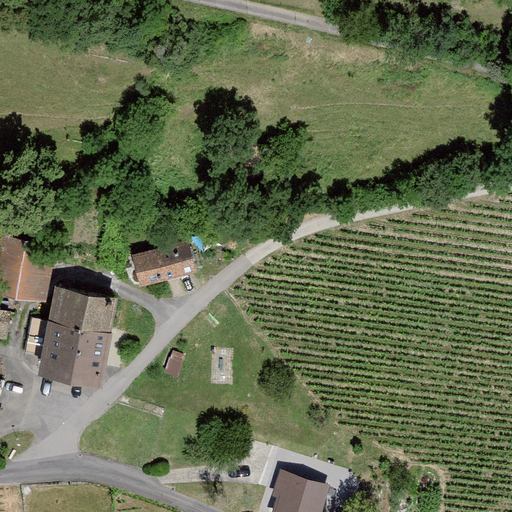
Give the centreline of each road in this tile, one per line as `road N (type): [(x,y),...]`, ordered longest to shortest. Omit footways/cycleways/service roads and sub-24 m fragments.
road 1 (residential): [(511,178),(267,236),(58,432),(39,463)]
road 2 (residential): [(511,68),(199,0)]
road 3 (unclassified): [(206,511),(110,471),(39,463)]
